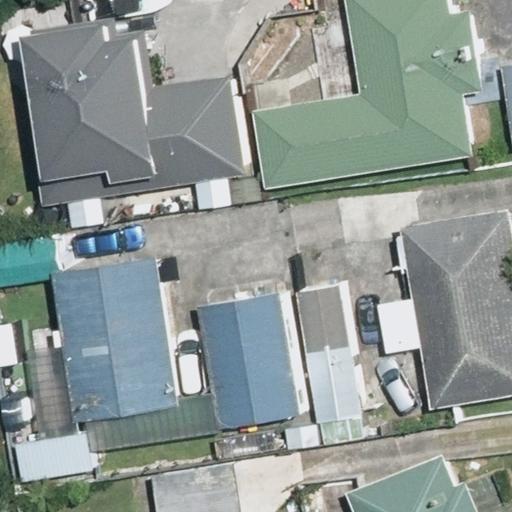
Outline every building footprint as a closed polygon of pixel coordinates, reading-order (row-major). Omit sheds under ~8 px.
[(271,103),(283,184),(497,152),(488,91),(506,88),(495,9),(468,13),(466,0),(362,0),(376,88),(271,103)] [(136,167),(140,191),(263,170),(246,70),(170,83),(161,31),(137,35),(133,11),(50,25),(76,177),(136,167)] [(445,399),(511,390),(511,214),(427,226),(436,296),(397,300),(402,342),(438,338),(445,399)] [(84,411),(193,400),(177,254),(155,256),(152,223),(66,232),(77,331),(61,332),(67,384),(81,382),(84,411)] [(308,288),(324,412),(328,439),(377,433),(357,282),(308,288)] [(324,412),(308,288),(214,301),(231,424),(324,412)] [(364,483),(375,511),(501,511),(490,482),(473,489),(455,446),(364,483)]
